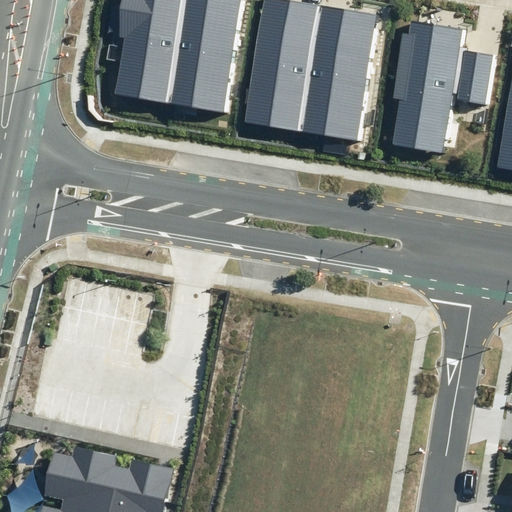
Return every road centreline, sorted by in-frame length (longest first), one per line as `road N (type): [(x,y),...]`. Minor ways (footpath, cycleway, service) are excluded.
road 1 (tertiary): [(0,149),(483,240)]
road 2 (tertiary): [(476,278),(0,195)]
road 3 (residential): [(476,278),(437,511)]
road 4 (tertiary): [(24,0),(0,123)]
